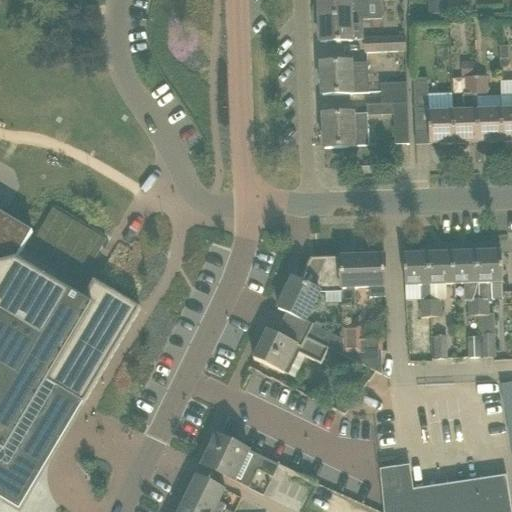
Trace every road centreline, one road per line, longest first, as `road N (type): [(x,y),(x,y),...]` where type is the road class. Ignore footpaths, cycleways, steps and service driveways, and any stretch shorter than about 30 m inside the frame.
road 1 (tertiary): [(124,511),(235,276),(244,206)]
road 2 (tertiary): [(244,206),(230,0)]
road 3 (residential): [(308,204),(298,0)]
road 4 (residential): [(308,204),(511,196)]
